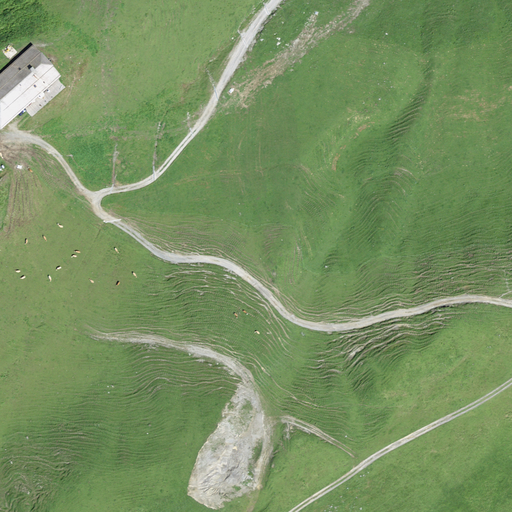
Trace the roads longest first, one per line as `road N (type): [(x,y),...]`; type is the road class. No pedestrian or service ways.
road 1 (track): [(249,511),(272,430),(241,370),(180,344),(101,336),(67,300),(105,217),(94,196)]
road 2 (track): [(511,303),(457,299),(317,327),(294,320),(226,263),(161,254),(105,217)]
road 3 (track): [(275,0),(205,116),(163,167),(142,183),(94,196)]
road 4 (track): [(292,511),(511,381)]
